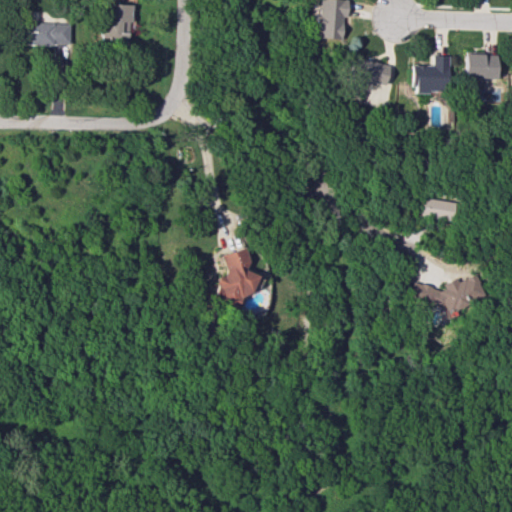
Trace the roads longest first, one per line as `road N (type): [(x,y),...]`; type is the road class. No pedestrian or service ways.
road 1 (residential): [(0,117),(150,117)]
road 2 (residential): [(150,117),(163,111),(174,84),(177,0)]
